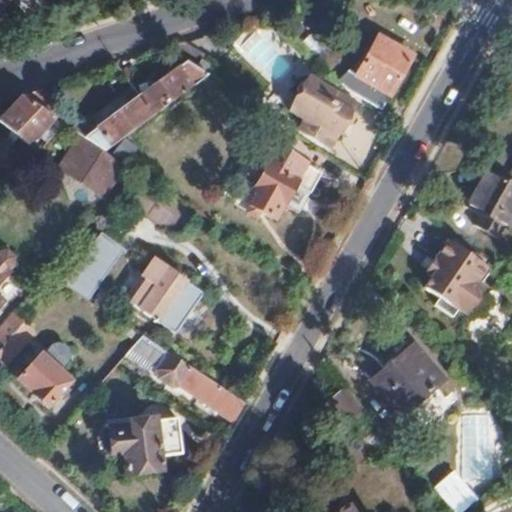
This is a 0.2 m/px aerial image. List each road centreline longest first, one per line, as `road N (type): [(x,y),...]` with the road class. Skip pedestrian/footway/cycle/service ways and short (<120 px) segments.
road 1 (residential): [(494,0),(209,511)]
road 2 (residential): [(237,0),(0,74)]
